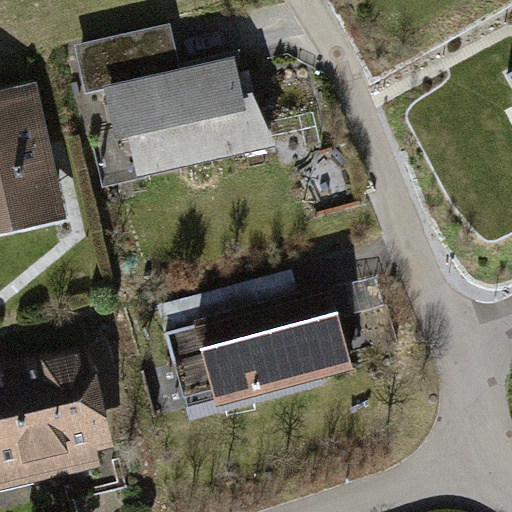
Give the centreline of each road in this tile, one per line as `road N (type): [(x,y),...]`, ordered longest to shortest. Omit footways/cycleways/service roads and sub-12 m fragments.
road 1 (residential): [(499,451),(330,511)]
road 2 (residential): [(511,326),(478,343),(499,451)]
